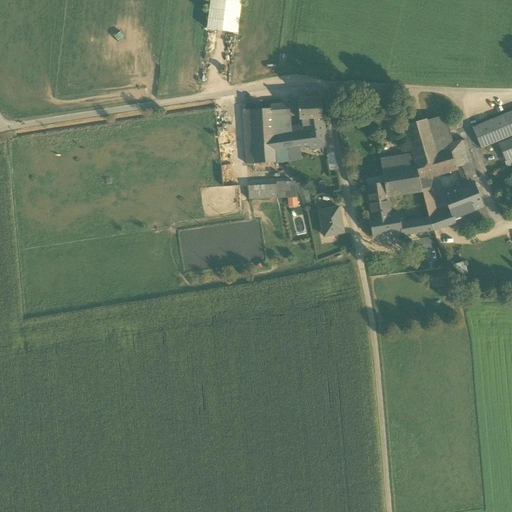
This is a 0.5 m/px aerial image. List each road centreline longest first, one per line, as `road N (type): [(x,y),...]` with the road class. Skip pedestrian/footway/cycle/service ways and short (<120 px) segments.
road 1 (unclassified): [(388,511),(372,331),(330,82)]
road 2 (unclassified): [(5,126),(277,83),(330,82)]
road 3 (unclassified): [(330,82),(511,92)]
